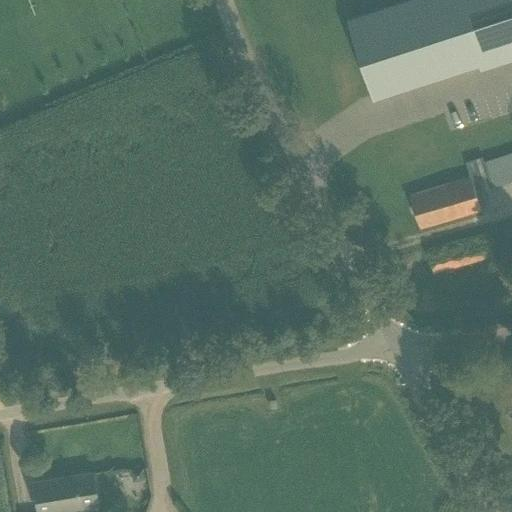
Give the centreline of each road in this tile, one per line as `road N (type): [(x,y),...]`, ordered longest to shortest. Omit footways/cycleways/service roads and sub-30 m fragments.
road 1 (unclassified): [(0,413),(397,348)]
road 2 (unclassified): [(397,348),(315,208),(219,0)]
road 3 (unclassified): [(495,511),(397,348)]
